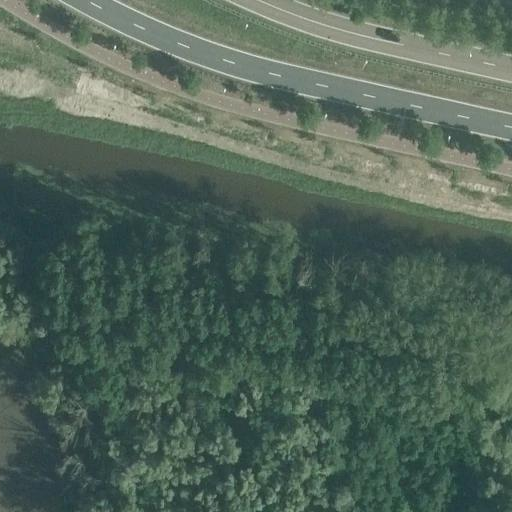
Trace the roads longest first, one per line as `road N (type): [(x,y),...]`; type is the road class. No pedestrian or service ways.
road 1 (primary): [(82,0),(184,46),(298,80),(511,126)]
road 2 (primary): [(511,69),(348,33),(266,0)]
